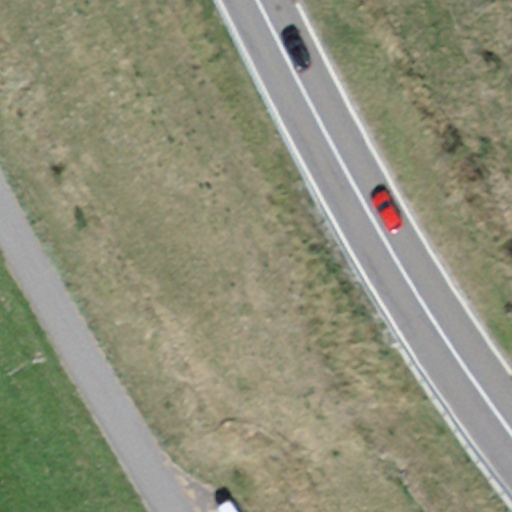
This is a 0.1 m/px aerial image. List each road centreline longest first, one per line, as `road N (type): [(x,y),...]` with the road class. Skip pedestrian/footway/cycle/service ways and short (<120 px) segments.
road 1 (primary): [(511,439),(433,328),(253,0)]
road 2 (unclassified): [(0,215),(169,511)]
